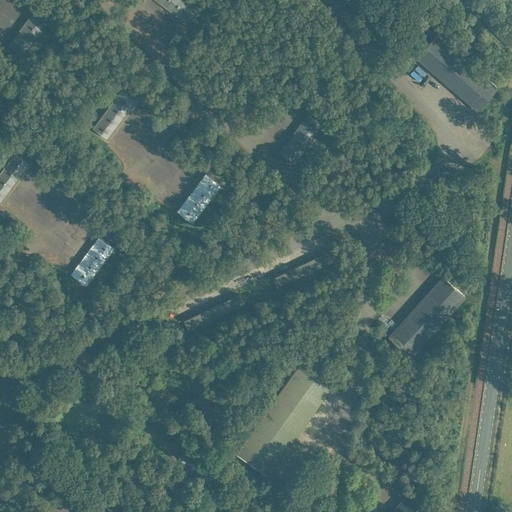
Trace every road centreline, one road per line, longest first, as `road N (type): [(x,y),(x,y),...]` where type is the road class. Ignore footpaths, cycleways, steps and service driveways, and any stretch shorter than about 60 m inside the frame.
road 1 (secondary): [(511,236),(473,511)]
road 2 (unknown): [(58,511),(79,490),(1,422)]
